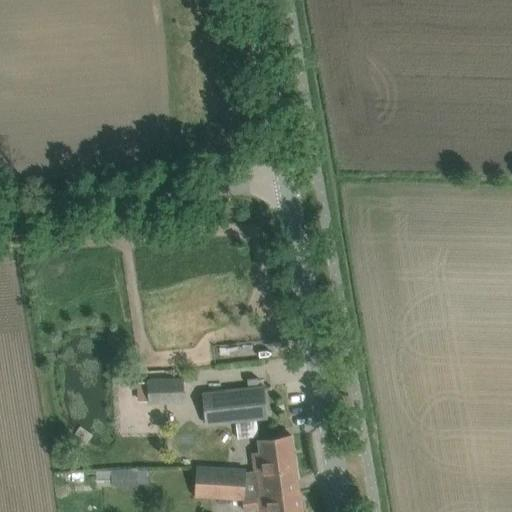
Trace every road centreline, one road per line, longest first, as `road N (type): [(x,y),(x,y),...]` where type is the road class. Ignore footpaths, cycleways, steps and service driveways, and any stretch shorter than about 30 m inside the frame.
road 1 (tertiary): [(341,511),(281,182)]
road 2 (unclassified): [(281,182),(0,223)]
road 3 (tertiary): [(281,182),(251,0)]
